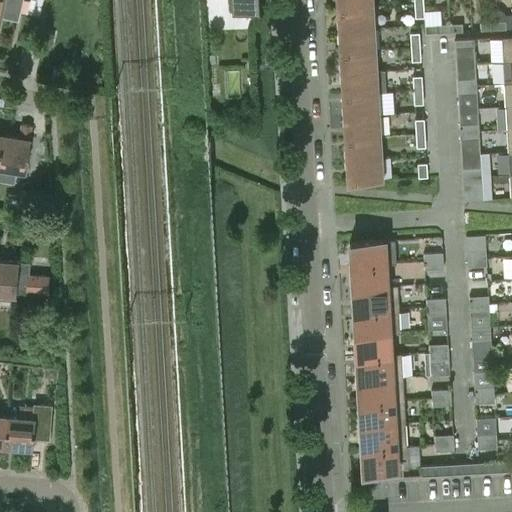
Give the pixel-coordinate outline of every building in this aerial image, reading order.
[(19,0),(0,0),(0,15),(15,19),(19,0)] [(231,0),(232,13),(257,12),(256,0),(231,0)] [(423,2),(414,3),(415,17),(424,17),(423,2)] [(335,8),(336,29),(373,27),(372,6),(335,8)] [(480,29),(493,29),(492,20),(480,21),(480,29)] [(492,20),(493,29),(505,28),(505,20),(492,20)] [(449,23),(450,31),(462,30),(462,22),(449,23)] [(437,32),(450,31),(449,23),(437,24),(437,32)] [(336,29),(337,51),(374,49),(373,27),(336,29)] [(409,33),(410,47),(419,46),(418,32),(409,33)] [(502,60),(511,59),(511,36),(501,37),(502,60)] [(473,46),(473,38),(472,38),(454,39),(454,47),(473,46)] [(419,46),(410,47),(411,61),(420,60),(419,46)] [(337,51),(339,72),(376,70),(374,49),(337,51)] [(511,81),(503,82),(503,83),(511,82),(511,59),(502,60),(502,61),(511,60),(511,81)] [(339,72),(340,94),(377,92),(376,70),(339,72)] [(412,76),(413,90),(422,89),(421,75),(412,76)] [(456,78),(456,86),(476,85),(475,76),(456,78)] [(511,82),(503,83),(505,106),(511,105),(511,82)] [(476,85),(456,86),(457,94),(476,92),(476,85)] [(422,89),(413,90),(413,104),(423,103),(422,89)] [(340,94),(341,115),(378,113),(377,92),(340,94)] [(341,115),(343,137),(379,135),(378,113),(341,115)] [(414,119),(415,133),(424,132),(423,118),(414,119)] [(459,123),(459,131),(478,130),(478,122),(459,123)] [(19,136),(3,134),(0,151),(0,167),(23,172),(31,125),(21,123),(19,136)] [(478,130),(459,131),(460,139),(479,138),(478,130)] [(424,132),(415,133),(416,147),(425,146),(424,132)] [(343,137),(344,158),(381,156),(379,135),(343,137)] [(382,179),(381,156),(344,158),(345,181),(382,179)] [(418,177),(427,176),(426,162),(417,163),(418,177)] [(461,169),(462,177),(481,176),(480,167),(461,169)] [(481,176),(462,177),(462,185),(481,184),(481,176)] [(20,187),(18,210),(31,211),(34,188),(20,187)] [(350,265),(384,263),(382,239),(349,241),(350,265)] [(466,250),(467,258),(486,257),(485,249),(466,250)] [(423,253),(424,261),(443,260),(442,252),(423,253)] [(486,257),(467,258),(467,267),(486,265),(486,257)] [(32,262),(0,259),(0,293),(26,296),(26,291),(48,293),(50,273),(31,271),(32,262)] [(443,260),(424,261),(424,269),(443,268),(443,260)] [(350,265),(351,288),(397,285),(397,284),(385,285),(384,263),(350,265)] [(351,288),(353,310),(398,308),(397,285),(351,288)] [(469,296),(469,304),(488,303),(488,295),(469,296)] [(426,298),(426,306),(445,305),(445,297),(426,298)] [(488,303),(469,304),(470,312),(489,311),(488,303)] [(445,305),(426,306),(427,314),(446,313),(445,305)] [(398,308),(353,310),(354,333),(400,331),(398,308)] [(400,331),(354,333),(355,356),(401,353),(389,353),(388,332),(400,331)] [(472,342),(472,349),(491,348),(491,340),(472,342)] [(428,344),(429,352),(448,351),(447,343),(428,344)] [(491,348),(472,349),(472,358),(491,357),(491,348)] [(448,351),(429,352),(429,360),(448,359),(448,351)] [(401,353),(355,356),(357,379),(402,376),(401,353)] [(449,374),(448,359),(429,360),(430,375),(449,374)] [(402,376),(357,379),(358,401),(404,399),(402,376)] [(474,387),(474,395),(494,394),(493,386),(474,387)] [(431,389),(431,397),(450,396),(450,388),(431,389)] [(494,394),(474,395),(475,403),(494,402),(494,394)] [(450,396),(431,397),(432,405),(451,404),(450,396)] [(404,399),(358,401),(359,424),(405,422),(404,399)] [(5,446),(32,448),(33,437),(49,438),(52,405),(35,404),(35,406),(20,405),(19,417),(8,416),(5,446)] [(405,422),(359,424),(361,447),(406,444),(405,422)] [(477,433),(477,441),(496,439),(496,432),(477,433)] [(433,435),(434,443),(453,442),(453,434),(433,435)] [(496,439),(477,441),(477,449),(497,448),(496,439)] [(453,442),(434,443),(434,451),(454,450),(453,442)] [(406,444),(361,447),(362,471),(408,468),(406,444)] [(500,460),(490,461),(491,471),(501,470),(500,460)] [(510,460),(500,460),(501,470),(511,470),(510,460)] [(490,461),(480,462),(481,472),(491,471),(490,461)] [(470,462),(460,463),(460,473),(471,472),(470,462)] [(480,462),(470,462),(471,472),(481,472),(480,462)] [(450,463),(440,464),(440,474),(450,473),(450,463)] [(460,463),(450,463),(450,473),(460,473),(460,463)] [(420,475),(430,474),(430,464),(419,465),(420,475)] [(440,464),(430,464),(430,474),(440,474),(440,464)]
